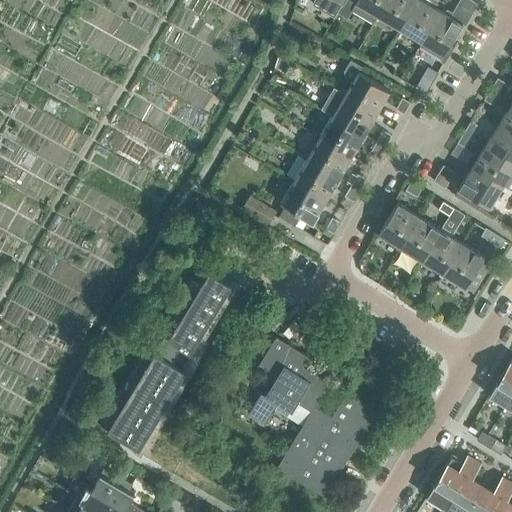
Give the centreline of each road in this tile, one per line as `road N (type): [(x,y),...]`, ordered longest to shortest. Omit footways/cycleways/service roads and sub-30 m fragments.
road 1 (residential): [(471,361),(341,281),(335,263),(408,140),(435,137),(511,15)]
road 2 (residential): [(379,511),(471,361)]
